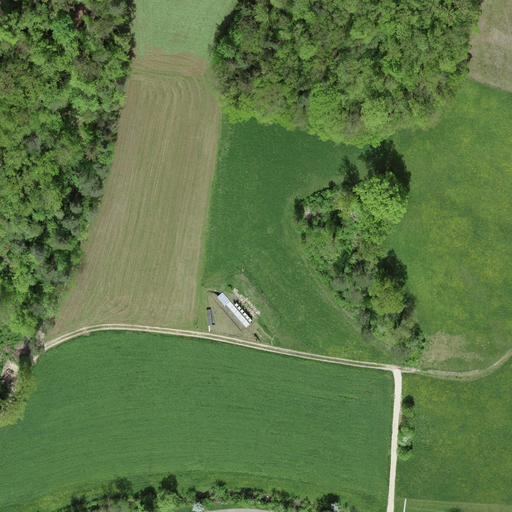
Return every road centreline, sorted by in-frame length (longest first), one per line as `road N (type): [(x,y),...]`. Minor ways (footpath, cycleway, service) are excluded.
road 1 (track): [(127,56),(97,198),(38,350),(65,337),(132,327),(396,369)]
road 2 (track): [(390,511),(396,369)]
road 3 (track): [(92,212),(74,218),(0,311)]
